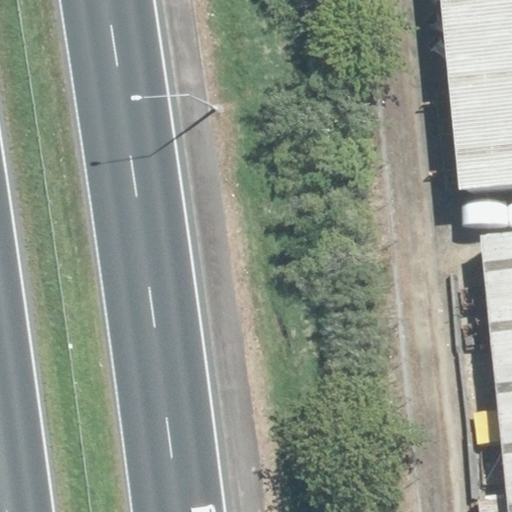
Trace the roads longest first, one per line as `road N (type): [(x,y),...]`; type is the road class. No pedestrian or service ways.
road 1 (motorway): [(103,0),(183,511)]
road 2 (track): [(460,511),(403,0)]
